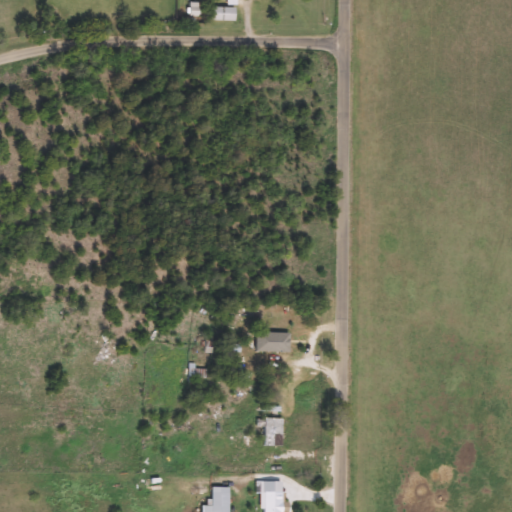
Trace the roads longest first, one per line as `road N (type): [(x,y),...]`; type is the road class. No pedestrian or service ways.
road 1 (residential): [(347,0),(338,511)]
road 2 (residential): [(346,42),(118,43),(0,62)]
